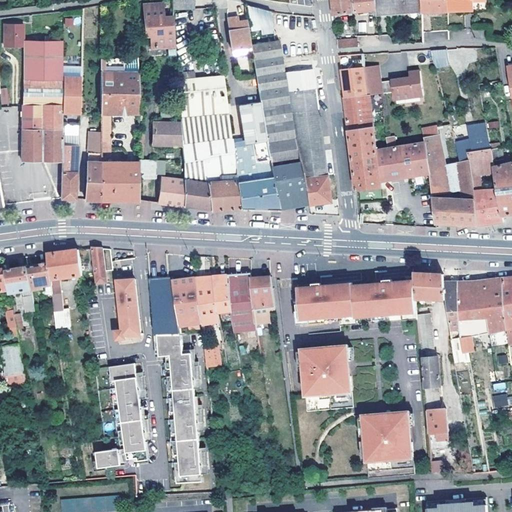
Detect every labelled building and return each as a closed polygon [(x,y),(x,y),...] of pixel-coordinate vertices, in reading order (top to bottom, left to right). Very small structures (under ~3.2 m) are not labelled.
[(194,8),(194,0),(173,0),(174,9),(194,8)] [(354,13),(351,0),(332,0),(333,6),(335,15),(354,13)] [(351,0),(354,13),(376,11),(375,0),(351,0)] [(422,13),(421,0),(375,0),(376,11),(377,15),(422,13)] [(421,0),(422,13),(449,13),(448,0),(421,0)] [(459,10),(475,9),(474,0),(448,0),(449,13),(460,12),(459,10)] [(487,0),(474,0),(475,9),(475,12),(488,12),(487,0)] [(163,2),(143,3),(145,36),(150,36),(151,48),(176,47),(174,15),(164,16),(163,2)] [(275,40),(271,12),(246,5),(248,21),(248,23),(252,23),(253,28),(261,27),(264,42),(275,40)] [(239,16),(227,18),(228,23),(233,53),(252,50),(251,44),(248,23),(248,21),(240,23),(239,16)] [(73,27),(73,18),(65,18),(64,26),(73,27)] [(23,23),(4,23),(4,45),(23,45),(23,40),(23,23)] [(266,139),(270,157),(270,160),(299,153),(288,91),(285,72),(280,39),(275,40),(264,42),(251,44),(252,50),(260,101),(266,139)] [(64,75),(64,41),(23,40),(23,45),(23,102),(22,102),(22,125),(39,125),(39,160),(63,160),(63,144),(63,111),(64,75)] [(339,48),(359,47),(358,40),(338,41),(339,48)] [(480,49),(468,49),(468,58),(480,57),(480,49)] [(431,51),(434,65),(449,65),(448,50),(431,51)] [(108,113),(137,112),(136,57),(101,58),(101,131),(101,140),(108,140),(108,113)] [(343,83),(345,97),(369,95),(366,68),(365,58),(353,60),(354,63),(349,68),(342,69),(343,83)] [(378,66),(366,68),(369,95),(382,94),(378,66)] [(285,72),(288,91),(316,87),(315,79),(313,68),(285,72)] [(420,73),(408,74),(409,80),(390,82),(392,103),(423,99),(420,73)] [(237,172),(233,144),(225,74),(178,80),(181,120),(182,143),(183,159),(203,158),(206,176),(237,172)] [(82,75),(64,75),(63,111),(81,112),(82,75)] [(316,87),(288,91),(299,153),(309,203),(317,202),(331,200),(324,147),(317,98),(316,87)] [(348,114),(350,131),(374,128),(369,95),(345,97),(348,114)] [(260,101),(240,104),(242,125),(231,126),(233,144),(251,141),(266,139),(260,101)] [(182,143),(181,120),(154,121),(154,144),(182,143)] [(64,143),(79,143),(79,124),(64,124),(64,143)] [(39,125),(22,125),(21,159),(39,160),(39,125)] [(382,189),(381,180),(377,151),(374,128),(350,131),(354,161),(358,192),(382,189)] [(479,226),(468,149),(467,143),(461,144),(457,144),(460,163),(445,166),(439,128),(424,131),(426,145),(430,174),(436,224),(459,225),(479,226)] [(101,131),(89,130),(86,198),(92,199),(101,199),(101,161),(101,151),(101,140),(101,131)] [(394,137),(387,138),(388,150),(377,151),(381,180),(402,177),(430,174),(426,145),(396,148),(394,137)] [(266,139),(251,141),(255,159),(270,157),(266,139)] [(255,159),(251,141),(233,144),(237,172),(241,206),(257,206),(263,206),(270,206),(281,205),(270,160),(270,157),(255,159)] [(76,198),(79,144),(63,144),(63,160),(62,198),(67,198),(76,198)] [(497,144),(490,145),(494,162),(504,160),(501,150),(498,150),(497,144)] [(504,217),(495,168),(494,162),(490,145),(468,149),(479,226),(491,224),(505,222),(504,217)] [(309,203),(299,153),(270,160),(281,205),(281,207),(295,205),(309,203)] [(50,199),(50,168),(19,168),(19,156),(0,155),(0,168),(4,168),(3,178),(11,178),(11,184),(18,184),(17,190),(26,190),(25,199),(50,199)] [(203,158),(183,159),(183,178),(184,205),(197,207),(210,209),(206,176),(203,158)] [(117,200),(138,200),(138,178),(138,160),(101,161),(101,199),(117,200)] [(156,160),(138,160),(138,178),(156,178),(156,160)] [(511,165),(495,168),(504,217),(511,216),(511,165)] [(237,172),(206,176),(210,209),(226,208),(241,206),(237,172)] [(184,205),(183,178),(160,177),(158,202),(184,205)] [(103,248),(93,247),(98,285),(108,284),(103,248)] [(51,282),(60,281),(84,278),(80,249),(64,251),(48,253),(49,263),(51,282)] [(0,290),(10,289),(7,268),(6,263),(0,263),(0,290)] [(51,283),(51,282),(49,263),(37,265),(29,266),(32,289),(44,287),(44,284),(51,283)] [(7,268),(10,289),(11,293),(23,290),(26,312),(35,310),(32,289),(29,266),(16,267),(7,268)] [(425,274),(415,273),(416,280),(417,299),(438,300),(435,275),(425,274)] [(243,275),(231,275),(231,276),(235,333),(256,332),(256,326),(253,278),(253,274),(243,275)] [(214,276),(219,323),(222,344),(236,342),(235,333),(231,276),(231,275),(221,276),(214,276)] [(435,275),(438,300),(447,300),(445,284),(444,275),(439,275),(435,275)] [(207,277),(198,277),(202,325),(219,323),(214,276),(207,277)] [(182,280),(172,281),(179,335),(190,334),(191,335),(191,327),(202,327),(202,325),(198,277),(182,280)] [(263,277),(253,278),(256,326),(271,326),(270,314),(276,314),(278,308),(273,282),(272,277),(263,277)] [(179,335),(172,281),(172,278),(158,279),(149,279),(153,335),(157,336),(163,335),(168,335),(179,335)] [(511,278),(503,279),(509,330),(511,329),(511,278)] [(417,299),(416,280),(393,282),(393,279),(384,280),(384,282),(369,283),(353,284),(353,282),(338,283),(325,284),(325,285),(323,285),(322,282),(313,283),(313,286),(299,287),(299,286),(298,286),(300,303),(298,303),(298,310),(300,310),(301,324),(340,320),(340,319),(340,315),(360,314),(360,316),(376,315),(376,318),(402,316),(402,313),(418,311),(418,309),(417,299)] [(490,320),(491,333),(509,330),(503,279),(495,280),(486,281),(473,282),(459,283),(460,320),(490,320)] [(139,336),(135,280),(124,281),(117,281),(122,331),(116,332),(117,341),(125,339),(125,336),(139,336)] [(51,283),(53,296),(62,295),(60,281),(51,282),(51,283)] [(460,335),(460,320),(459,283),(451,284),(445,284),(447,300),(451,337),(455,364),(469,362),(468,355),(463,356),(462,350),(460,341),(460,335)] [(53,296),(57,329),(70,328),(69,311),(63,312),(62,295),(53,296)] [(6,311),(9,328),(16,327),(14,314),(14,310),(6,311)] [(418,314),(418,315),(421,340),(436,339),(433,313),(418,314)] [(179,335),(168,335),(157,336),(158,351),(171,350),(171,356),(172,370),(172,376),(173,390),(174,397),(175,411),(175,418),(176,432),(177,439),(177,453),(178,460),(179,481),(200,480),(190,334),(179,335)] [(460,341),(462,350),(474,349),(472,334),(460,335),(460,341)] [(216,343),(203,344),(205,368),(219,366),(216,343)] [(3,345),(3,385),(22,384),(22,344),(3,345)] [(349,344),(302,348),(303,364),(304,364),(305,379),(304,379),(305,395),(352,391),(351,375),(350,375),(348,360),(350,360),(349,344)] [(509,353),(499,354),(500,362),(510,360),(509,353)] [(438,356),(423,357),(426,387),(439,386),(441,385),(438,356)] [(143,457),(133,363),(113,365),(114,379),(115,386),(117,400),(117,407),(119,421),(120,428),(122,442),(122,449),(133,448),(134,458),(143,457)] [(427,410),(441,409),(439,386),(426,387),(427,410)] [(511,395),(511,386),(489,390),(493,413),(511,410),(511,395)] [(441,409),(427,410),(429,433),(437,433),(438,448),(449,448),(446,409),(441,409)] [(409,411),(363,414),(364,430),(365,430),(366,445),(365,445),(366,461),(413,457),(412,441),(410,441),(409,427),(411,427),(409,411)] [(116,446),(94,449),(95,464),(118,461),(116,446)] [(441,460),(430,461),(431,473),(443,472),(441,460)] [(61,499),(61,511),(88,511),(119,510),(118,495),(61,499)] [(487,511),(487,498),(426,502),(426,511),(487,511)]
